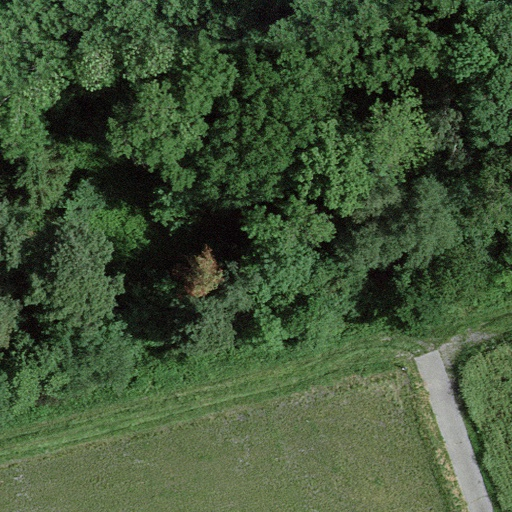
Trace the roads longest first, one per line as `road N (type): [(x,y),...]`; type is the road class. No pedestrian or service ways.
road 1 (track): [(0,438),(511,318)]
road 2 (track): [(484,511),(421,340)]
